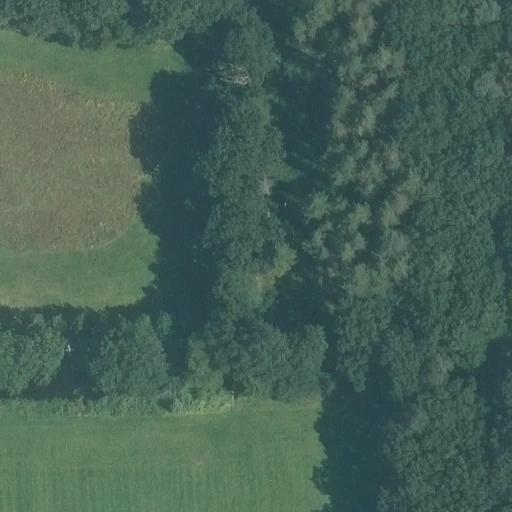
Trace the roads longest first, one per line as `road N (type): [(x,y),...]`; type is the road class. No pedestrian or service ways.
road 1 (track): [(0,349),(155,345),(312,355),(511,333)]
road 2 (track): [(511,217),(499,0)]
